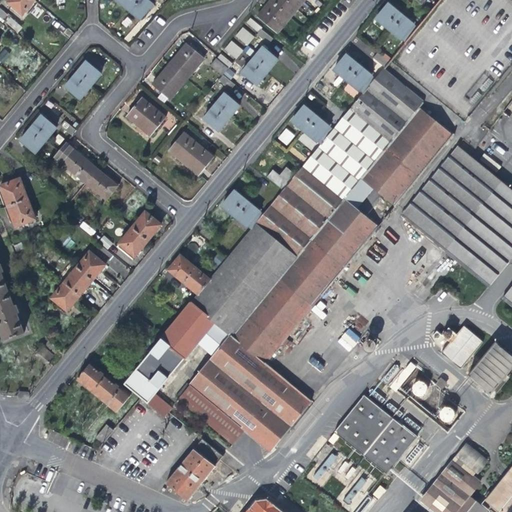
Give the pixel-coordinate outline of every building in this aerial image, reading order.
[(22,15),(34,1),(33,0),(9,0),(7,3),(22,15)] [(115,0),(119,3),(126,9),(133,0),(115,0)] [(152,6),(145,0),(133,0),(126,9),(133,15),(140,20),(152,6)] [(303,0),(270,0),(265,7),(259,14),(257,17),(276,34),(303,0)] [(408,20),(399,13),(387,3),(379,12),(375,18),(404,43),(417,27),(408,20)] [(1,10),(0,11),(0,17),(16,31),(20,26),(1,10)] [(252,19),(250,20),(262,30),(263,28),(252,19)] [(259,33),(262,30),(250,20),(248,23),(259,33)] [(248,46),(252,41),(255,37),(243,28),(237,36),(248,46)] [(271,41),(261,33),(257,37),(267,46),(271,41)] [(237,59),(242,53),(243,51),(232,42),(225,49),(237,59)] [(178,55),(169,66),(186,80),(203,60),(195,52),(197,50),(190,44),(187,46),(186,45),(178,55)] [(262,48),(251,60),(266,73),(273,65),(276,61),(262,48)] [(374,59),(384,66),(389,59),(379,52),(374,59)] [(333,69),(362,94),(374,79),(367,72),(357,64),(345,54),(337,63),(333,69)] [(228,70),(232,65),(221,55),(216,60),(228,70)] [(261,79),(266,73),(251,60),(241,73),(256,86),(261,79)] [(210,67),(221,76),(227,70),(216,61),(210,67)] [(82,67),(75,75),(89,87),(99,74),(85,62),(82,67)] [(169,100),(186,80),(169,66),(160,77),(152,85),(169,100)] [(212,357),(189,385),(243,430),(269,451),(310,401),(265,363),(377,227),(355,209),(373,188),(395,206),(451,136),(418,109),(422,103),(382,69),(374,79),(362,94),(333,129),(320,144),(295,175),(282,191),(262,215),(250,230),(209,280),(197,294),(123,385),(140,399),(162,417),(169,409),(153,396),(196,344),(212,357)] [(225,76),(235,84),(239,78),(230,70),(225,76)] [(79,99),(89,87),(75,75),(69,82),(64,87),(79,99)] [(214,87),(223,94),(229,87),(220,79),(214,87)] [(239,107),(223,94),(213,107),(228,119),(235,111),(239,107)] [(126,117),(150,136),(164,118),(141,99),(134,107),(126,117)] [(291,120),(320,144),(333,129),(326,124),(315,114),(303,104),(298,111),(291,120)] [(223,126),(228,119),(213,107),(203,120),(218,132),(223,126)] [(36,121),(30,128),(45,140),(55,128),(41,116),(36,121)] [(187,123),(196,131),(200,126),(191,118),(187,123)] [(60,128),(70,135),(73,131),(64,123),(60,128)] [(277,138),(287,146),(295,135),(286,127),(277,138)] [(34,153),(45,140),(30,128),(25,134),(20,141),(34,153)] [(168,151),(198,176),(205,167),(212,158),(183,134),(168,151)] [(53,157),(84,183),(96,169),(81,156),(65,143),(53,157)] [(511,190),(458,146),(399,216),(487,288),(511,257),(511,190)] [(266,161),(259,155),(250,166),(262,177),(271,166),(266,161)] [(107,178),(96,169),(84,183),(106,202),(118,187),(107,178)] [(267,178),(282,191),(295,175),(287,169),(280,177),(273,171),(267,178)] [(0,185),(0,189),(7,207),(27,199),(23,189),(19,178),(9,182),(0,185)] [(271,185),(266,191),(274,198),(278,192),(271,185)] [(222,205),(250,230),(262,215),(252,207),(245,201),(233,191),(227,198),(222,205)] [(34,219),(27,199),(7,207),(10,216),(14,227),(26,222),(34,219)] [(145,213),(132,228),(147,241),(155,231),(160,226),(145,213)] [(91,236),(95,231),(83,221),(79,226),(91,236)] [(202,226),(198,231),(208,239),(212,234),(202,226)] [(140,250),(147,241),(132,228),(118,244),(134,257),(140,250)] [(100,242),(107,248),(112,243),(105,236),(100,242)] [(96,253),(108,263),(113,257),(101,248),(96,253)] [(89,253),(76,268),(92,281),(100,272),(105,265),(89,253)] [(187,287),(197,294),(209,280),(192,266),(179,255),(175,260),(167,270),(187,287)] [(0,332),(3,341),(23,334),(16,314),(18,313),(15,306),(13,307),(0,274),(2,273),(0,266),(0,332)] [(76,268),(63,283),(79,296),(85,289),(92,281),(76,268)] [(152,282),(145,290),(151,294),(157,286),(152,282)] [(72,304),(79,296),(63,283),(51,299),(67,311),(72,304)] [(511,284),(500,299),(511,308),(511,284)] [(131,312),(126,318),(136,326),(141,320),(131,312)] [(136,331),(140,334),(147,326),(143,322),(136,331)] [(461,324),(439,351),(458,368),(481,341),(461,324)] [(151,329),(147,326),(140,334),(144,337),(151,329)] [(349,328),(337,341),(349,352),(361,338),(349,328)] [(377,343),(375,341),(374,340),(372,339),(369,339),(367,339),(365,341),(363,343),(363,346),(363,348),(364,350),(365,352),(369,354),(372,354),(374,353),(375,352),(377,350),(378,348),(378,346),(377,343)] [(48,341),(43,347),(53,355),(58,350),(48,341)] [(511,355),(494,341),(466,375),(489,394),(511,367),(511,355)] [(48,362),(53,355),(43,347),(41,345),(36,352),(48,362)] [(76,380),(91,392),(106,375),(90,362),(83,371),(76,380)] [(429,384),(411,374),(404,386),(421,397),(429,384)] [(120,388),(106,375),(91,392),(106,405),(120,388)] [(178,399),(189,385),(187,383),(175,398),(177,400),(178,399)] [(231,444),(243,430),(189,385),(178,399),(231,444)] [(370,387),(367,391),(378,400),(382,396),(370,387)] [(130,396),(120,388),(106,405),(116,413),(130,396)] [(363,393),(333,430),(386,472),(415,435),(363,393)] [(384,398),(381,403),(393,412),(396,408),(384,398)] [(441,406),(438,420),(453,423),(456,409),(441,406)] [(102,443),(113,430),(106,424),(95,437),(102,443)] [(187,500),(215,464),(222,456),(201,439),(166,483),(187,500)] [(417,499),(432,511),(481,511),(483,510),(466,495),(477,482),(469,476),(473,472),(475,474),(483,465),(484,459),(463,443),(417,499)] [(313,477),(319,481),(337,457),(331,452),(313,477)] [(235,466),(222,456),(215,464),(228,475),(235,466)] [(511,511),(511,463),(482,500),(497,511),(511,511)] [(350,505),(367,480),(360,476),(344,501),(350,505)] [(378,498),(385,491),(381,486),(373,493),(378,498)] [(246,511),(282,511),(266,499),(257,498),(246,511)]
